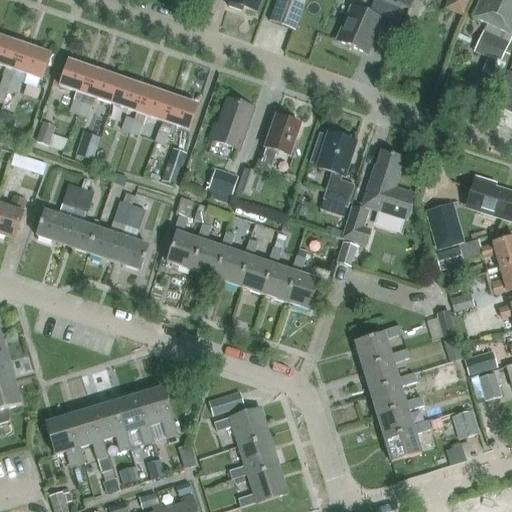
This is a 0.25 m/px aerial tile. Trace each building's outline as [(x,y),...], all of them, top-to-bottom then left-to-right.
[(228,0),(228,1),(230,2),(228,6),(242,11),(243,7),(257,11),(260,0),(228,0)] [(293,30),(305,0),(304,0),(277,0),(269,20),(293,30)] [(413,0),(396,0),(396,3),(409,9),(413,0)] [(447,0),(444,10),(462,17),(469,0),(447,0)] [(511,34),(511,0),(481,0),(481,1),(480,0),(472,17),(476,19),(474,22),(479,24),(480,21),(487,24),(474,52),(499,64),(511,34)] [(352,8),(337,42),(367,55),(377,31),(392,38),(403,13),(375,1),(374,1),(368,15),(352,8)] [(23,46),(0,38),(0,65),(8,69),(6,76),(13,79),(16,72),(14,71),(23,46)] [(14,71),(16,72),(13,79),(21,82),(24,74),(40,80),(49,55),(23,46),(14,71)] [(86,96),(94,71),(68,62),(59,87),(77,93),(74,101),(82,104),(85,96),(86,96)] [(93,98),(111,105),(120,80),(94,71),(86,96),(85,96),(82,104),(90,107),(93,98)] [(499,109),(511,116),(511,75),(508,74),(498,102),(501,103),(499,109)] [(2,88),(0,92),(0,105),(4,106),(9,90),(13,79),(6,76),(2,88)] [(13,79),(9,90),(17,93),(21,82),(13,79)] [(120,80),(111,105),(137,114),(146,89),(120,80)] [(163,123),(171,98),(146,89),(137,114),(138,114),(135,123),(144,126),(147,117),(163,123)] [(163,123),(160,131),(170,136),(173,127),(188,132),(197,107),(171,98),(163,123)] [(70,112),(78,115),(82,104),(74,101),(70,112)] [(238,151),(251,110),(227,102),(219,127),(214,125),(208,141),(238,151)] [(90,107),(82,104),(78,115),(86,118),(90,107)] [(0,113),(0,114),(0,129),(12,133),(16,119),(0,113)] [(254,167),(269,172),(276,152),(289,156),(299,126),(275,117),(265,148),(262,147),(254,167)] [(125,120),(121,131),(131,134),(135,123),(125,120)] [(135,123),(131,134),(140,138),(144,126),(135,123)] [(55,129),(43,124),(36,143),(48,147),(55,129)] [(160,131),(155,143),(166,147),(170,136),(160,131)] [(83,134),(76,157),(92,162),(100,139),(83,134)] [(331,174),(322,201),(348,210),(356,187),(339,181),(341,176),(343,177),(354,145),(328,136),(327,139),(319,136),(310,164),(318,167),(317,169),(331,174)] [(161,183),(175,188),(187,156),(172,151),(161,183)] [(368,184),(362,201),(374,206),(373,211),(403,221),(412,196),(393,190),(399,175),(397,174),(401,161),(380,154),(376,166),(374,166),(368,184)] [(37,163),(33,174),(42,177),(46,166),(37,163)] [(244,170),(236,193),(249,197),(256,175),(244,170)] [(215,171),(205,199),(228,206),(238,179),(215,171)] [(113,183),(113,184),(125,188),(125,187),(126,183),(127,181),(115,177),(113,183)] [(511,193),(493,187),(494,185),(475,178),(470,194),(478,197),(474,210),(509,222),(511,212),(511,193)] [(74,209),(81,190),(68,185),(61,205),(74,209)] [(93,194),(81,190),(74,209),(86,213),(93,194)] [(135,198),(125,194),(122,203),(132,207),(135,198)] [(0,206),(0,236),(13,241),(23,213),(20,213),(24,202),(14,198),(10,210),(0,206)] [(113,262),(125,226),(132,207),(122,203),(119,202),(112,221),(108,234),(96,230),(88,254),(113,262)] [(36,236),(63,245),(70,221),(74,209),(61,205),(57,217),(44,213),(36,236)] [(138,230),(144,211),(132,207),(125,226),(113,262),(139,271),(147,247),(134,242),(138,230)] [(369,213),(351,207),(341,240),(366,248),(372,230),(365,228),(369,213)] [(70,221),(63,245),(88,254),(96,230),(82,225),(86,213),(74,209),(70,221)] [(210,229),(214,217),(206,215),(202,226),(210,229)] [(173,234),(176,235),(166,265),(191,273),(200,243),(197,242),(182,237),(187,221),(178,218),(173,234)] [(461,243),(456,225),(433,231),(438,249),(461,243)] [(206,245),(211,229),(210,229),(202,226),(197,242),(200,243),(191,273),(214,281),(224,251),(220,250),(206,245)] [(334,237),(336,231),(327,228),(325,234),(334,237)] [(247,259),(244,257),(229,253),(235,237),(225,234),(220,250),(224,251),(214,281),(237,289),(247,259)] [(485,272),(498,269),(511,264),(511,237),(491,244),(492,245),(480,249),(483,258),(481,258),(485,272)] [(258,245),(249,242),(244,257),(247,259),(237,289),(261,296),(270,266),(267,265),(253,261),(258,245)] [(350,267),(357,247),(345,243),(338,263),(350,267)] [(462,264),(458,249),(434,256),(438,271),(462,264)] [(294,274),(291,273),(276,268),(282,253),(273,250),(267,265),(270,266),(261,296),(284,304),(294,274)] [(318,282),(300,276),(305,261),(296,258),(291,273),(294,274),(284,304),(308,312),(318,282)] [(511,264),(498,269),(502,281),(491,285),(493,294),(504,290),(505,291),(511,289),(511,264)] [(472,305),(469,295),(450,300),(453,311),(472,305)] [(511,315),(511,305),(509,306),(509,307),(498,310),(500,319),(511,315)] [(454,333),(447,310),(436,313),(442,336),(454,333)] [(360,366),(390,358),(389,354),(385,339),(401,334),(399,326),(382,331),(383,334),(353,343),(360,366)] [(367,390),(397,381),(396,378),(392,363),(408,358),(406,350),(389,354),(390,358),(360,366),(367,390)] [(498,369),(493,353),(463,361),(468,378),(498,369)] [(6,362),(0,363),(0,387),(12,384),(6,362)] [(374,414),(404,405),(404,402),(399,386),(415,382),(413,373),(396,378),(397,381),(367,390),(374,414)] [(478,378),(470,380),(477,405),(501,398),(495,376),(479,381),(478,378)] [(0,424),(5,423),(7,419),(5,411),(19,407),(12,384),(0,387),(0,424)] [(148,429),(161,425),(165,439),(176,436),(162,390),(138,397),(148,429)] [(242,407),(238,393),(207,403),(211,416),(242,407)] [(124,436),(125,435),(138,432),(142,446),(152,443),(148,429),(138,397),(115,404),(124,436)] [(382,439),(412,430),(411,426),(406,410),(422,405),(420,397),(404,402),(404,405),(374,414),(382,439)] [(101,443),(102,442),(115,438),(119,453),(129,450),(125,435),(124,436),(115,404),(92,410),(101,443)] [(231,427),(237,447),(268,437),(259,408),(228,418),(228,419),(212,424),(215,432),(231,427)] [(78,449),(92,445),(101,476),(111,472),(102,442),(101,443),(92,410),(68,417),(78,449)] [(455,441),(474,435),(468,412),(448,418),(455,441)] [(78,449),(68,417),(45,424),(54,456),(68,452),(73,466),(83,463),(78,449)] [(411,426),(412,430),(382,439),(389,462),(419,453),(414,435),(430,430),(427,421),(411,426)] [(440,422),(430,425),(432,433),(442,430),(440,422)] [(246,475),(277,465),(268,437),(237,447),(243,467),(228,472),(231,480),(246,475)] [(192,456),(180,460),(184,471),(196,467),(192,456)] [(218,474),(214,458),(201,462),(205,478),(218,474)] [(246,475),(253,495),(237,500),(240,509),(286,494),(277,465),(246,475)] [(138,483),(133,468),(118,473),(123,487),(138,483)] [(148,472),(151,482),(164,478),(161,468),(148,472)] [(120,492),(116,480),(103,484),(107,497),(120,492)] [(192,494),(188,483),(175,488),(178,498),(192,494)] [(63,496),(62,492),(49,496),(54,511),(68,511),(66,505),(63,496)] [(158,505),(155,494),(138,500),(142,511),(158,505)] [(161,511),(196,511),(193,501),(191,501),(190,497),(182,499),(184,504),(161,511)]
